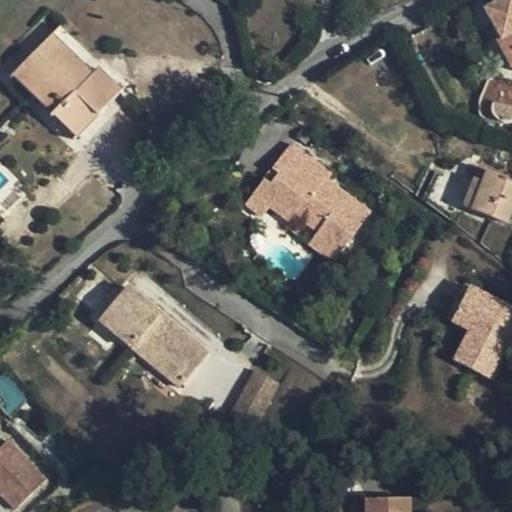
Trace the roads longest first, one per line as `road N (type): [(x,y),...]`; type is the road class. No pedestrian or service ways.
road 1 (residential): [(0,331),(240,119)]
road 2 (residential): [(240,119),(423,0)]
road 3 (residential): [(240,119),(226,34),(204,0)]
